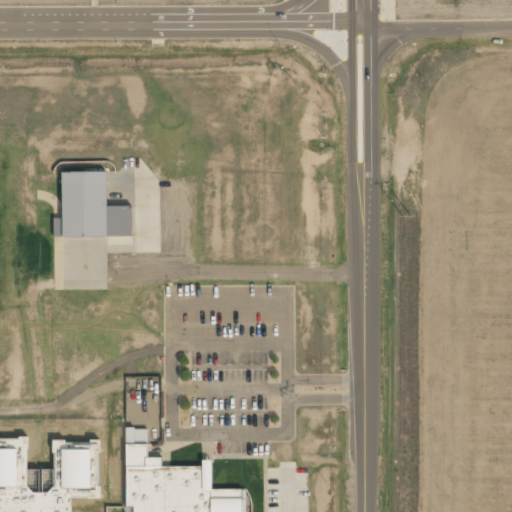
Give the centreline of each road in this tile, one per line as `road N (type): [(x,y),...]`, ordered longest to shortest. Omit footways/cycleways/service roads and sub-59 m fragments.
road 1 (secondary): [(0,28),(511,27)]
road 2 (residential): [(363,511),(363,29)]
